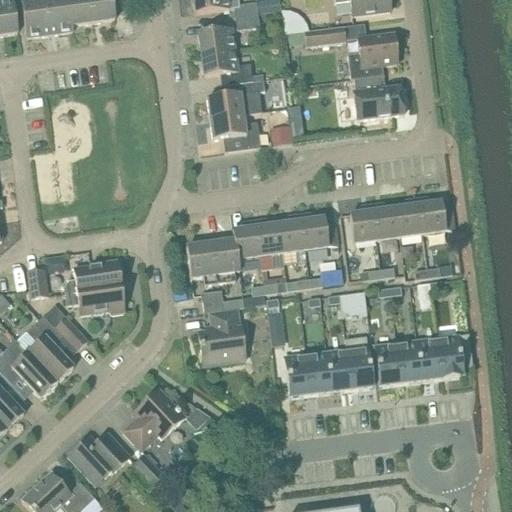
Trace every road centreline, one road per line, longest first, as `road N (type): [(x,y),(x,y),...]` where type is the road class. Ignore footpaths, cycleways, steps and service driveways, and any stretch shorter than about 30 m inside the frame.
road 1 (residential): [(165,198),(261,194),(314,163),(425,138),(411,0)]
road 2 (residential): [(0,493),(162,340),(148,235)]
road 3 (unclassified): [(32,249),(7,67)]
road 4 (residential): [(165,198),(173,155),(159,46)]
road 5 (unclassified): [(7,67),(159,46)]
road 6 (residential): [(423,443),(284,452)]
